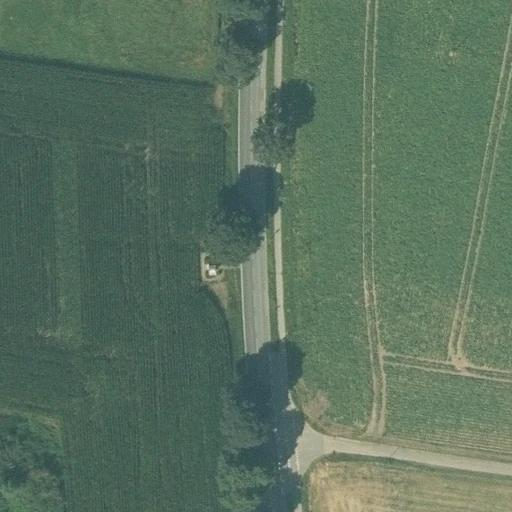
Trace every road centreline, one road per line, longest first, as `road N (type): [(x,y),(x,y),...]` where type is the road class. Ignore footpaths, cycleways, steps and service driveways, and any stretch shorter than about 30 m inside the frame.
road 1 (secondary): [(264,439),(251,255),(255,0)]
road 2 (unclassified): [(264,439),(511,471)]
